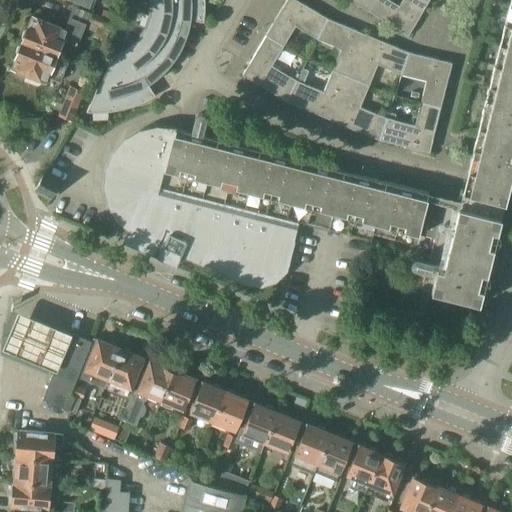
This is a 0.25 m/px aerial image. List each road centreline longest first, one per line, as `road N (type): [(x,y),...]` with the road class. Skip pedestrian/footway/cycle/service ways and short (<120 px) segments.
road 1 (tertiary): [(468,413),(0,238)]
road 2 (residential): [(511,194),(369,157),(280,120),(200,74),(238,0)]
road 3 (residential): [(468,413),(511,296)]
